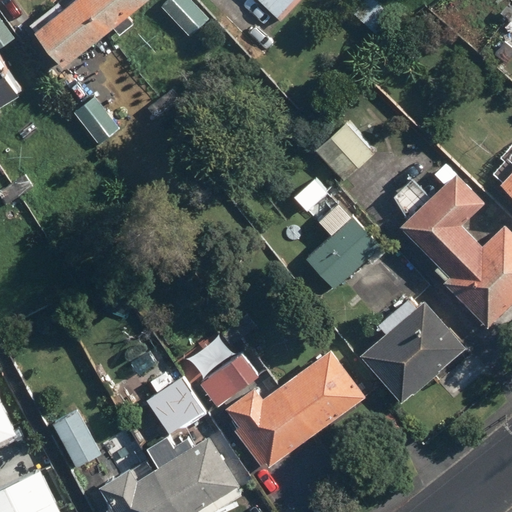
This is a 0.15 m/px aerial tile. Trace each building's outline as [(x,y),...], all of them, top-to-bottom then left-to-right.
[(67,0),(36,26),(65,61),(141,0),(67,0)] [(194,0),(161,0),(161,1),(195,35),(212,19),(194,0)] [(263,0),(284,18),(300,0),(263,0)] [(397,16),(380,0),(364,0),(355,10),(380,34),(397,16)] [(0,49),(17,37),(0,13),(0,49)] [(0,106),(22,94),(0,54),(0,106)] [(349,120),(318,146),(346,178),(376,152),(349,120)] [(487,199),(459,169),(397,225),(488,323),(503,310),(504,311),(511,304),(511,226),(509,223),(485,245),(463,221),(487,199)] [(511,172),(503,182),(511,189),(511,172)] [(310,250),(338,283),(382,246),(354,213),(310,250)] [(364,351),(404,399),(469,346),(429,297),(364,351)] [(236,348),(219,326),(185,352),(203,375),(236,348)] [(236,418),(269,465),(368,395),(334,347),(236,418)] [(205,378),(223,402),(260,375),(243,351),(205,378)] [(184,374),(148,397),(170,430),(206,407),(184,374)] [(0,388),(0,430),(18,424),(0,388)] [(79,465),(104,452),(81,409),(56,422),(79,465)] [(107,498),(115,511),(193,511),(243,483),(215,435),(107,498)] [(57,511),(23,447),(0,459),(0,511),(57,511)]
